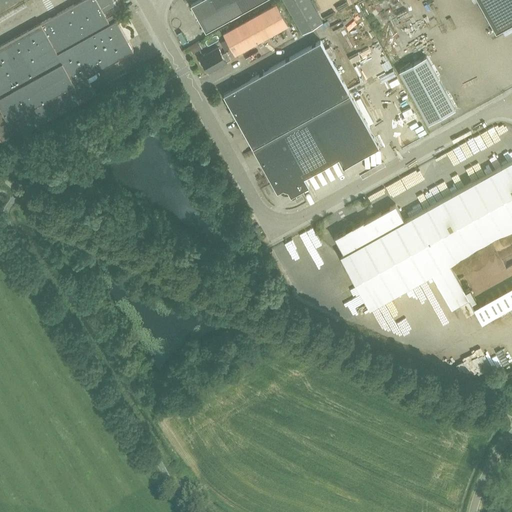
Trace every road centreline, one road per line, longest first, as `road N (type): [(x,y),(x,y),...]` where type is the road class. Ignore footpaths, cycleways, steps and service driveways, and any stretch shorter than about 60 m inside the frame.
road 1 (unclassified): [(273,232),(511,101)]
road 2 (unclassified): [(273,232),(147,4)]
